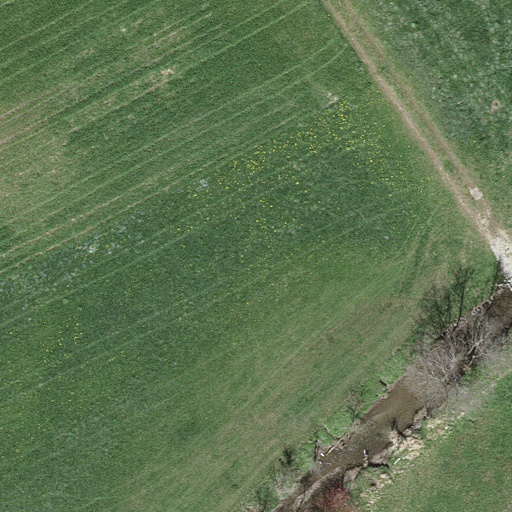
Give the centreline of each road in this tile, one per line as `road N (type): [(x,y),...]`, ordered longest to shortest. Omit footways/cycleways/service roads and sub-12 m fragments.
road 1 (track): [(502,247),(215,511)]
road 2 (track): [(331,0),(511,261)]
